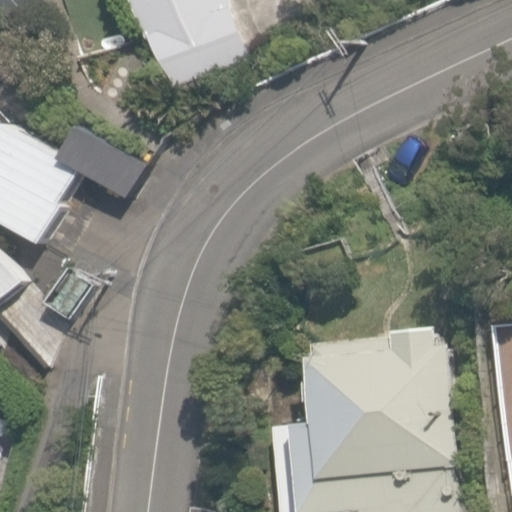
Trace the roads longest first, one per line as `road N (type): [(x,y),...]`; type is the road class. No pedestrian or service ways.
road 1 (residential): [(511,46),(458,67),(243,206),(173,342)]
road 2 (residential): [(33,511),(66,401),(99,338),(173,342)]
road 3 (residential): [(173,342),(154,511)]
